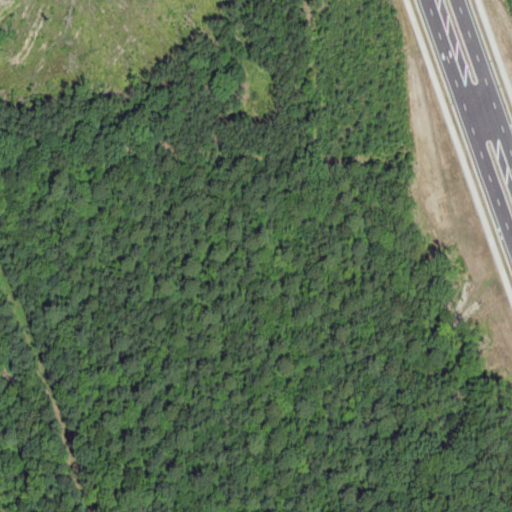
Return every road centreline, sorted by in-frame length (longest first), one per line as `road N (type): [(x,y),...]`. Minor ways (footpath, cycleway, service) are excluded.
road 1 (tertiary): [(427,0),(511,235)]
road 2 (tertiary): [(511,153),(458,0)]
